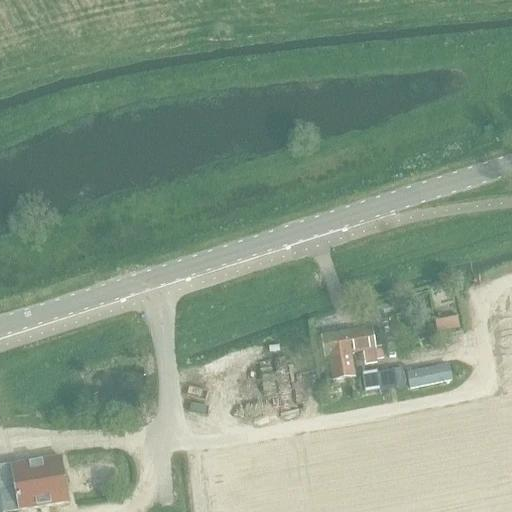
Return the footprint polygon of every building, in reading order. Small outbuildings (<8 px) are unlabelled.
[(458,317),(435,321),(437,333),(460,329),(458,317)] [(369,331),(322,338),(326,359),(329,358),(333,383),(356,380),(352,354),(364,352),(366,365),(375,364),(374,361),(372,349),(369,331)] [(381,347),(372,349),(374,361),(383,360),(381,347)] [(452,382),(449,367),(407,374),(410,390),(452,382)] [(387,373),(390,391),(404,389),(401,371),(387,373)] [(0,511),(14,511),(68,505),(61,460),(0,468),(0,511)]
